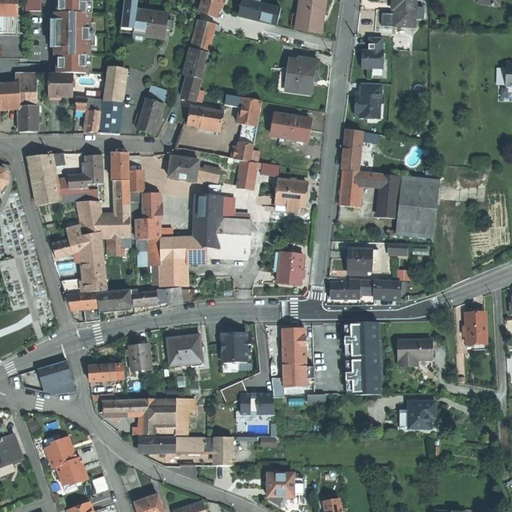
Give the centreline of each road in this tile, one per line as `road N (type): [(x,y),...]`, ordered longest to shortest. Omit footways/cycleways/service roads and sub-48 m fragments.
road 1 (residential): [(350,0),(316,312)]
road 2 (tertiary): [(70,342),(170,316),(316,312)]
road 3 (residential): [(14,143),(70,342)]
road 4 (track): [(495,280),(511,484)]
road 5 (tertiary): [(316,312),(413,310),(511,273)]
road 6 (residential): [(14,143),(158,146),(172,125)]
road 7 (residential): [(111,439),(148,469),(253,511)]
